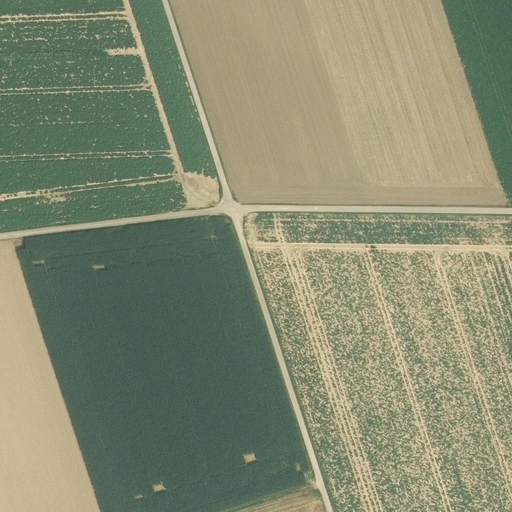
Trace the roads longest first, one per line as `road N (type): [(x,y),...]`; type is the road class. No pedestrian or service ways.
road 1 (track): [(164,0),(330,511)]
road 2 (track): [(511,212),(232,209),(0,239)]
